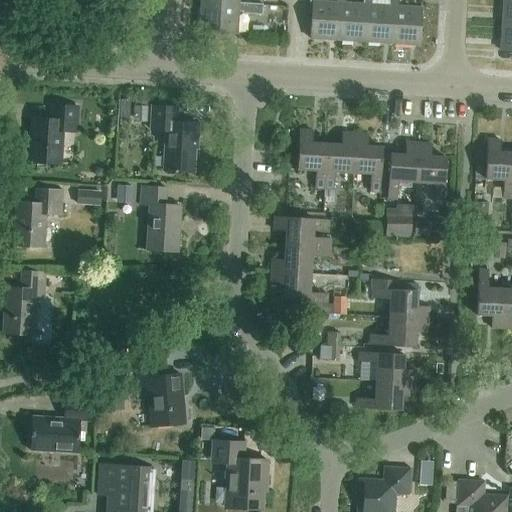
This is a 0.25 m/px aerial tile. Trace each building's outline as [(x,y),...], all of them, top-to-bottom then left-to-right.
[(312,0),(310,37),(337,39),(339,2),(336,1),(318,0),(317,0),(308,0),(309,0),(312,0)] [(363,3),(345,2),(344,0),(335,0),(336,1),(339,2),(337,39),(364,41),(366,3),(363,3)] [(362,0),(363,3),(366,3),(364,41),(391,42),(393,5),(389,4),(389,5),(371,4),(371,0),(362,0)] [(420,6),(398,5),(398,1),(400,1),(400,0),(389,0),(389,4),(393,5),(391,42),(418,44),(420,6)] [(511,0),(503,0),(502,21),(511,22),(511,0)] [(262,2),(238,1),(238,5),(200,3),(199,30),(236,32),(237,10),(241,10),(241,12),(261,13),(262,2)] [(511,22),(502,21),(500,49),(511,49),(511,22)] [(120,99),(119,117),(129,118),(130,99),(120,99)] [(147,122),(148,106),(147,106),(147,100),(135,99),(135,105),(133,105),(132,122),(147,122)] [(76,132),(77,107),(52,106),(51,120),(32,119),(29,162),(60,164),(62,131),(76,132)] [(192,176),(195,124),(175,123),(176,108),(152,107),(150,130),(166,131),(163,174),(192,176)] [(324,189),(327,145),(311,144),(312,131),(299,130),(297,170),(315,171),(314,189),(324,189)] [(327,145),(324,189),(333,190),(334,171),(352,172),(355,134),(342,133),(341,146),(327,145)] [(355,134),(352,172),(371,173),(370,192),(380,193),(382,148),(367,147),(368,134),(355,134)] [(511,199),(511,195),(511,154),(499,154),(500,140),(487,140),(485,179),(503,180),(502,198),(511,199)] [(416,183),(419,144),(405,143),(405,156),(390,155),(387,200),(397,200),(398,182),(416,183)] [(419,144),(416,183),(435,184),(434,202),(444,203),(446,158),(431,157),(432,145),(419,144)] [(117,185),(116,203),(131,204),(132,186),(117,185)] [(178,253),(180,207),(165,206),(166,190),(141,188),(140,206),(148,207),(147,228),(148,228),(147,251),(178,253)] [(101,191),(77,189),(76,205),(100,206),(101,191)] [(61,217),(63,191),(36,190),(35,203),(15,202),(13,248),(44,250),(46,216),(61,217)] [(474,202),(472,232),(488,233),(490,203),(474,202)] [(411,216),(386,215),(385,239),(401,239),(401,232),(410,232),(411,216)] [(431,216),(431,231),(443,231),(443,216),(431,216)] [(285,246),(330,249),(331,239),(313,238),(314,219),(274,217),(273,230),(286,231),(285,246)] [(381,221),(368,221),(368,234),(381,234),(381,221)] [(492,242),(492,258),(505,258),(506,242),(492,242)] [(330,249),(285,246),(284,260),(271,259),(270,272),(310,275),(312,257),(330,258),(330,249)] [(504,329),(506,290),(488,289),(489,270),(479,270),(477,315),(492,316),(492,328),(504,329)] [(44,300),(46,273),(21,272),(20,289),(2,288),(1,304),(4,304),(2,334),(33,336),(34,319),(36,319),(37,300),(44,300)] [(310,275),(270,272),(269,286),(282,287),(281,301),(327,304),(327,295),(309,294),(310,275)] [(391,318),(429,320),(429,307),(418,307),(419,291),(393,289),(393,280),(383,280),(384,275),(373,275),(373,280),(372,280),(371,299),(392,300),(391,318)] [(424,298),(455,299),(455,287),(424,286),(424,298)] [(429,320),(391,318),(389,336),(371,335),(370,345),(415,347),(416,333),(428,333),(429,320)] [(326,347),(339,348),(340,334),(327,333),(326,347)] [(339,348),(326,347),(325,361),(338,361),(339,348)] [(376,382),(415,384),(416,371),(403,371),(404,356),(359,353),(359,363),(377,364),(376,382)] [(153,427),(185,424),(184,422),(188,422),(191,419),(190,410),(187,407),(183,408),(180,375),(167,376),(166,359),(137,361),(140,388),(149,387),(153,427)] [(415,384),(376,382),(375,401),(357,400),(356,410),(401,412),(402,397),(414,397),(415,384)] [(92,421),(93,401),(65,400),(64,419),(32,417),(30,451),(79,453),(80,421),(92,421)] [(330,417),(347,417),(347,404),(330,403),(330,417)] [(201,427),(200,440),(214,441),(215,427),(201,427)] [(267,485),(268,460),(244,459),(245,443),(214,441),(213,459),(229,460),(228,483),(229,483),(228,509),(262,510),(263,485),(267,485)] [(150,511),(153,469),(127,467),(101,465),(99,496),(112,497),(110,511),(150,511)] [(357,511),(395,511),(397,493),(411,494),(412,467),(394,466),(393,480),(359,478),(357,511)] [(181,502),(193,503),(195,470),(184,469),(184,467),(183,467),(181,502)] [(468,507),(467,511),(507,511),(508,496),(476,494),(477,480),(457,479),(456,506),(468,507)]
